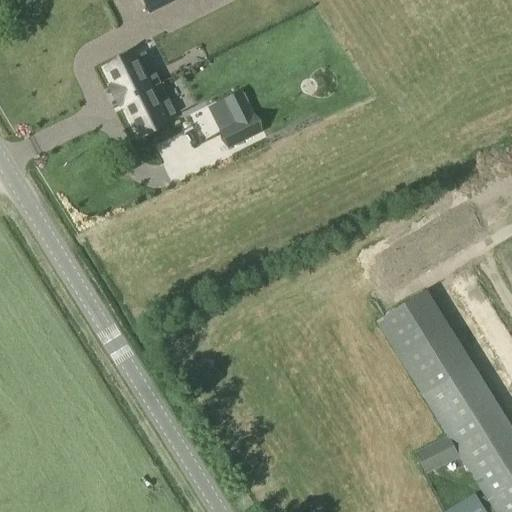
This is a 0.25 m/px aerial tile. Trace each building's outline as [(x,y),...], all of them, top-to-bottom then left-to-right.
[(150,5),(129,15),(144,45),(165,34),(150,5)] [(257,97),(328,55),(311,26),(240,68),(257,97)] [(136,63),(109,76),(116,91),(114,92),(123,111),(125,109),(152,96),(151,95),(162,90),(156,78),(146,83),(136,63)] [(152,96),(125,109),(141,140),(167,127),(167,126),(177,121),(171,109),(161,114),(152,96)] [(217,118),(187,133),(198,154),(228,140),(217,118)] [(511,262),(498,269),(511,300),(511,262)] [(507,409),(511,405),(511,361),(467,275),(444,288),(507,409)] [(511,511),(511,431),(427,293),(377,324),(447,438),(415,454),(426,474),(459,458),(492,511),(511,511)] [(485,511),(475,495),(446,511),(485,511)]
